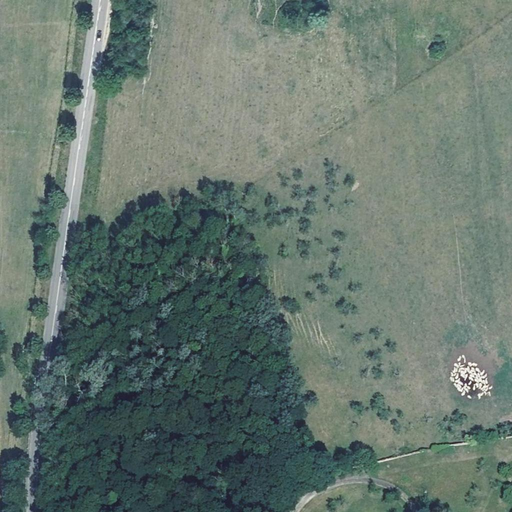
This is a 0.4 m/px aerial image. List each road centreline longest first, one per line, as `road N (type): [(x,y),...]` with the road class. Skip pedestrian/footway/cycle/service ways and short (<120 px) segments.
road 1 (secondary): [(35,511),(46,372),(99,0)]
road 2 (track): [(288,511),(314,486),(357,476),(391,485),(422,511)]
